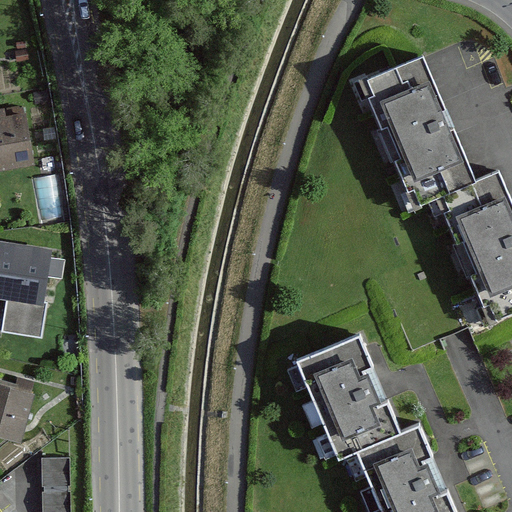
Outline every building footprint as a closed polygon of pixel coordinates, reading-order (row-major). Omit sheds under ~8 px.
[(420,55),(367,78),(421,203),(444,193),(496,316),(511,309),(511,207),(496,170),(474,180),(420,55)] [(0,168),(32,164),(25,114),(4,117),(3,109),(0,109),(0,168)] [(42,300),(49,248),(0,241),(0,297),(7,299),(3,329),(43,335),(47,301),(42,300)] [(358,333),(297,359),(339,457),(357,449),(383,511),(456,511),(445,487),(439,490),(425,457),(431,454),(417,422),(399,430),(385,397),(378,400),(364,369),(372,366),(358,333)] [(0,433),(20,439),(23,427),(26,419),(28,411),(32,394),(16,390),(18,383),(0,378),(0,433)] [(68,511),(68,456),(41,456),(42,511),(68,511)]
